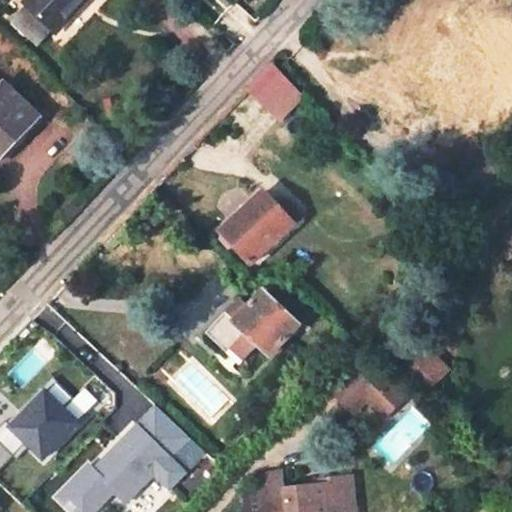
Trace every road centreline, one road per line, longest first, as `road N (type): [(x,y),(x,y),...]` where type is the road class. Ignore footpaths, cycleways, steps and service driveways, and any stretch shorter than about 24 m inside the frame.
road 1 (residential): [(305,0),(0,323)]
road 2 (unknown): [(207,511),(300,420)]
